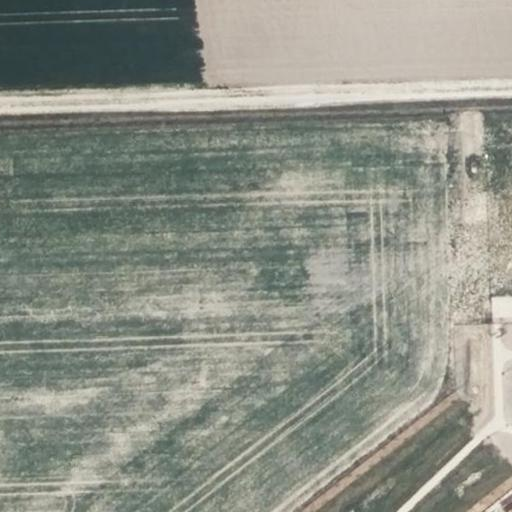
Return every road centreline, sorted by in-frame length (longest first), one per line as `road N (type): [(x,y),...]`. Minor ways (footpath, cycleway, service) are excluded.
road 1 (track): [(511,87),(0,104)]
road 2 (residential): [(0,291),(511,276)]
